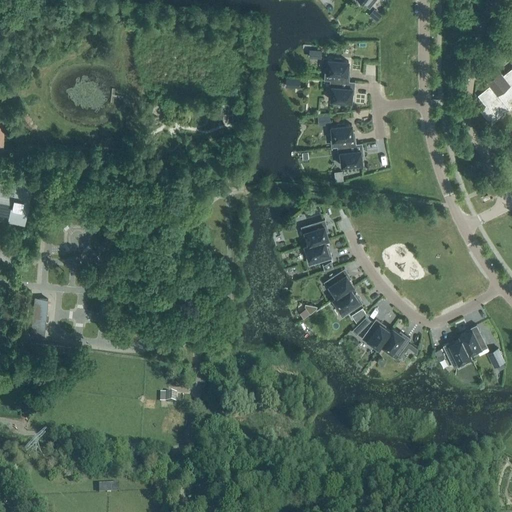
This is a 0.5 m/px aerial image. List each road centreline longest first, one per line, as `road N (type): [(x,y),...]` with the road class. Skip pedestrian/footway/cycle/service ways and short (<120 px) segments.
road 1 (residential): [(350,233),(391,296),(429,326),(503,288)]
road 2 (residential): [(480,150),(467,113),(478,32),(498,0)]
road 3 (residential): [(427,102),(463,228)]
